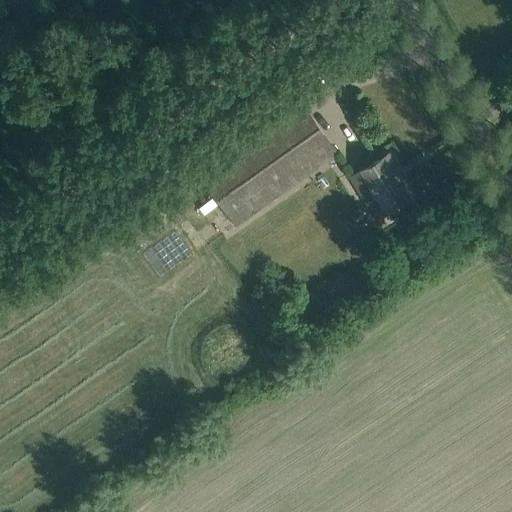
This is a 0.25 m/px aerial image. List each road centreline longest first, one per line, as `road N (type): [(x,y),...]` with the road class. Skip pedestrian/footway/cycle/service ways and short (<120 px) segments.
road 1 (track): [(322,0),(0,227)]
road 2 (unclassified): [(511,182),(404,0)]
